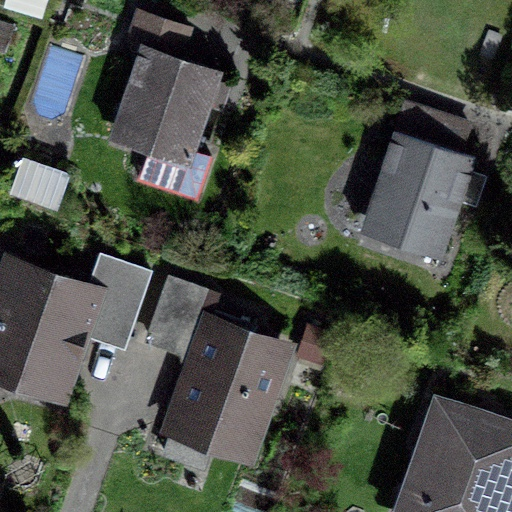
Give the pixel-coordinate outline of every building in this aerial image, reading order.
[(224,78),(142,52),(113,144),(195,169),(224,78)] [(487,161),(394,132),(359,241),(453,270),(487,161)] [(108,291),(6,257),(0,273),(0,386),(68,409),(108,291)] [(298,352),(202,322),(164,442),(260,472),(298,352)] [(511,511),(511,425),(434,400),(397,511),(511,511)]
